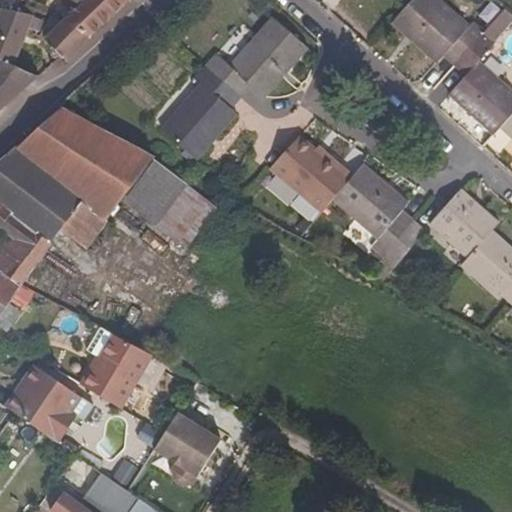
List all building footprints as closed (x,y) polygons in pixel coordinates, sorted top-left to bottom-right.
[(69,0),(81,6),(46,40),(63,56),(68,60),(129,0),(69,0)] [(472,23),(468,28),(435,0),(412,0),(393,22),(437,63),(444,55),(455,66),(484,33),(472,23)] [(0,8),(0,61),(14,66),(32,24),(40,27),(43,20),(0,8)] [(230,67),(217,55),(206,67),(241,98),(251,87),(264,98),(308,49),(274,18),(230,67)] [(511,93),(477,63),(495,43),(484,33),(455,66),(466,76),(450,94),(494,134),(500,127),(511,113),(511,93)] [(0,82),(23,91),(39,78),(14,66),(0,61),(0,82)] [(196,78),(202,84),(161,130),(196,161),(236,116),(230,110),(241,98),(206,67),(196,78)] [(0,111),(23,91),(0,82),(0,111)] [(86,250),(123,201),(155,159),(62,109),(0,163),(0,230),(4,233),(0,237),(0,247),(5,251),(0,257),(0,269),(18,283),(22,285),(62,232),(86,250)] [(511,113),(500,127),(511,136),(511,135),(511,113)] [(325,157),(316,149),(300,135),(271,168),(320,212),(331,199),(352,176),(327,154),(325,157)] [(318,145),(316,149),(325,157),(327,154),(318,145)] [(217,206),(155,159),(123,201),(186,248),(217,206)] [(377,240),(371,246),(382,256),(413,221),(402,212),(408,205),(363,164),(352,176),(331,199),(377,240)] [(493,232),(499,225),(461,191),(447,206),(430,225),(469,259),(493,232)] [(413,221),(382,256),(393,266),(424,232),(413,221)] [(511,248),(493,232),(469,259),(462,267),(499,300),(502,296),(511,304),(511,248)] [(0,303),(7,308),(22,285),(18,283),(0,269),(0,303)] [(92,372),(90,371),(82,385),(124,410),(155,356),(114,334),(92,372)] [(34,366),(26,379),(33,384),(42,371),(34,366)] [(42,371),(33,384),(26,379),(7,408),(15,413),(58,442),(86,400),(42,371)] [(155,449),(182,466),(198,476),(221,440),(178,413),(164,434),(155,449)] [(115,475),(130,484),(141,467),(126,458),(115,475)] [(198,476),(182,466),(178,473),(194,483),(198,476)] [(114,480),(97,503),(108,511),(125,511),(137,496),(129,491),(114,480)] [(89,511),(66,495),(53,511),(89,511)]
